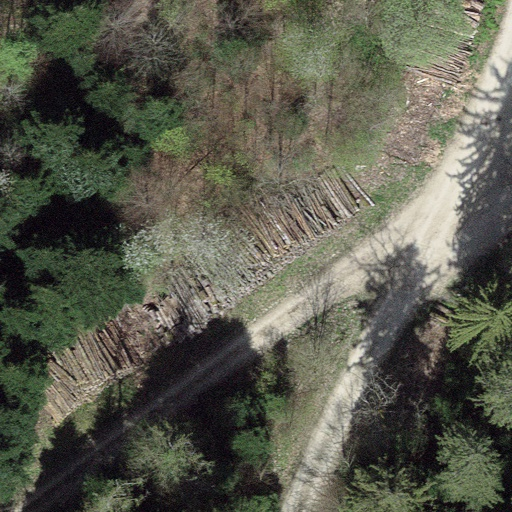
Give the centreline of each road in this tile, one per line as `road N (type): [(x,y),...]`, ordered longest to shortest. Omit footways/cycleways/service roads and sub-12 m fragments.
road 1 (track): [(511,206),(357,273),(192,388),(37,511)]
road 2 (track): [(511,23),(489,98),(419,247),(374,392),(309,511)]
